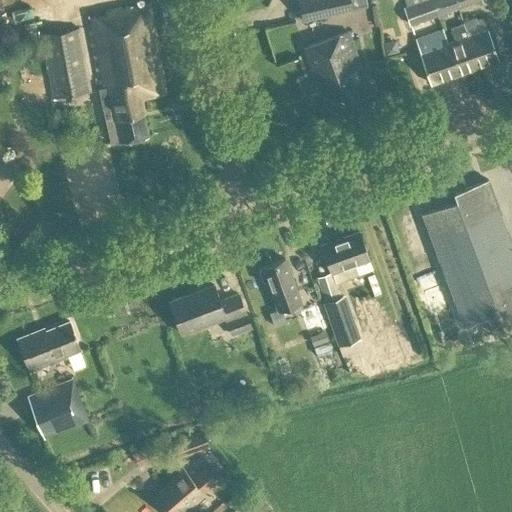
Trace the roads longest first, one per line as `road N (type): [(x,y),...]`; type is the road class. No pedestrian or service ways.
road 1 (unclassified): [(236,201),(511,100)]
road 2 (unclassified): [(0,287),(236,201)]
road 3 (residential): [(236,201),(183,0)]
